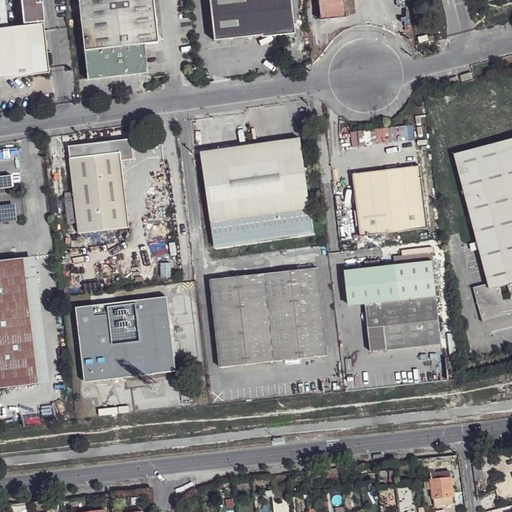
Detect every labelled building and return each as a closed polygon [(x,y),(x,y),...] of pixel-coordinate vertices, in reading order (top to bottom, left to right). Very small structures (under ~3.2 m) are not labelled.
[(0,0),(0,78),(48,73),(43,23),(8,27),(4,0),(0,0)] [(77,0),(86,80),(146,73),(143,43),(157,41),(152,0),(77,0)] [(208,0),(213,40),(260,35),(260,37),(284,35),(294,33),(290,0),(208,0)] [(317,0),(320,20),(345,17),(343,0),(317,0)] [(200,153),(214,247),(313,233),(300,138),(200,153)] [(511,138),(454,154),(477,242),(479,249),(488,284),(473,288),(483,323),(511,314),(511,138)] [(132,139),(68,146),(74,192),(64,193),(68,224),(77,223),(78,234),(129,228),(121,161),(134,160),(132,139)] [(353,174),(360,237),(428,229),(420,166),(353,174)] [(477,242),(470,244),(472,251),(479,249),(477,242)] [(34,256),(22,258),(37,384),(49,382),(34,256)] [(0,260),(0,388),(37,384),(22,258),(0,260)] [(348,304),(365,303),(370,352),(441,344),(432,261),(396,265),(344,271),(348,304)] [(210,280),(220,368),(328,356),(318,268),(210,280)] [(86,307),(88,317),(77,318),(84,377),(94,375),(95,381),(168,372),(165,343),(172,342),(168,303),(156,304),(155,298),(86,307)] [(86,307),(76,308),(77,318),(88,317),(86,307)] [(172,342),(165,343),(168,372),(176,371),(172,342)] [(452,478),(430,480),(430,481),(426,482),(427,489),(431,488),(432,499),(434,499),(435,506),(453,504),(452,496),(454,496),(452,478)]
